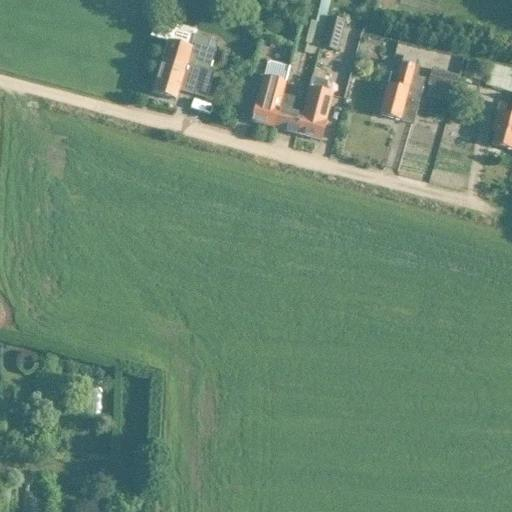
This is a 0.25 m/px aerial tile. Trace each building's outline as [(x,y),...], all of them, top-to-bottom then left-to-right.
[(320,48),(328,20),(332,0),(321,0),(316,23),(312,22),(306,43),(308,43),(306,53),(318,57),(320,48)] [(344,24),(328,20),(320,48),(336,52),(344,24)] [(341,54),(357,56),(361,30),(344,28),(341,54)] [(192,96),(202,62),(210,65),(217,43),(194,36),(190,49),(168,42),(152,94),(175,101),(178,91),(192,96)] [(401,122),(402,122),(413,125),(426,80),(418,78),(420,69),(415,67),(418,58),(404,54),(398,76),(392,75),(389,86),(388,86),(380,117),(401,122)] [(266,65),(262,78),(250,123),(273,129),(282,96),(290,69),(270,63),(266,65)] [(504,93),(510,72),(491,66),(485,88),(504,93)] [(431,71),(427,86),(455,94),(459,78),(431,71)] [(305,103),(305,102),(296,136),(320,142),(332,97),(323,94),(327,82),(312,78),(305,103)] [(296,136),(305,102),(282,96),(273,129),(296,136)] [(511,106),(509,116),(496,112),(490,133),(495,134),(491,146),(511,151),(511,106)] [(34,511),(63,511),(64,487),(35,486),(34,511)] [(16,511),(29,510),(27,490),(14,491),(16,511)]
